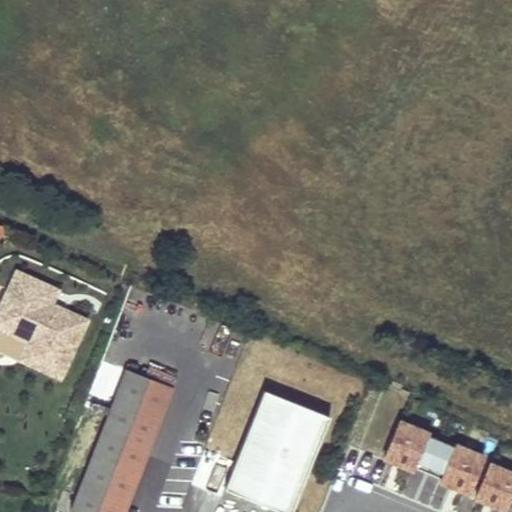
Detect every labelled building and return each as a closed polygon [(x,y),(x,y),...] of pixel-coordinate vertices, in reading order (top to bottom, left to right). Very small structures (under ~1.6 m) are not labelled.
[(9,265),(4,279),(50,298),(56,284),(9,265)] [(17,354),(58,370),(82,311),(50,298),(4,279),(0,288),(0,325),(24,335),(17,354)] [(122,511),(168,394),(123,377),(70,511),(122,511)] [(276,511),(288,511),(325,417),(260,391),(221,490),(276,511)] [(426,436),(398,425),(383,461),(411,472),(412,470),(427,476),(440,482),(439,485),(466,496),(482,460),(455,448),(454,451),(440,445),(425,439),(426,436)] [(511,511),(511,477),(488,467),(474,500),(499,511),(502,511),(504,511),(506,511),(511,511)]
